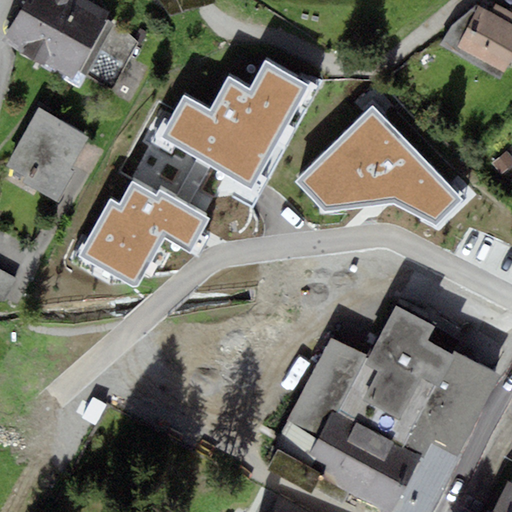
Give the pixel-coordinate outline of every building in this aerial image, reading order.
[(25,0),(3,42),(73,79),(109,14),(83,0),(25,0)] [(159,0),(171,17),(216,2),(215,0),(159,0)] [(490,13),(478,6),(451,26),(439,45),(499,79),(503,73),(511,57),(511,13),(495,5),(490,13)] [(249,188),(308,88),(264,62),(249,89),(229,77),(209,111),(185,97),(161,138),(249,188)] [(73,174),(70,173),(90,137),(39,108),(6,166),(29,178),(26,184),(58,202),(73,174)] [(460,200),(372,108),(297,181),(325,213),(390,201),(434,225),(460,200)] [(157,197),(131,182),(119,204),(110,200),(79,256),(137,288),(165,238),(190,252),(208,219),(160,192),(157,197)] [(19,282),(0,270),(0,310),(2,312),(19,282)] [(435,327),(396,306),(368,357),(331,337),(272,447),(278,450),(267,469),(312,493),(314,488),(342,503),(347,492),(384,511),(390,511),(428,443),(458,459),(502,375),(454,350),(452,354),(428,341),(435,327)] [(211,429),(259,353),(198,315),(150,391),(211,429)] [(429,511),(458,459),(428,443),(390,511),(429,511)] [(511,511),(511,483),(507,481),(491,511),(511,511)] [(304,511),(279,499),(271,511),(304,511)]
